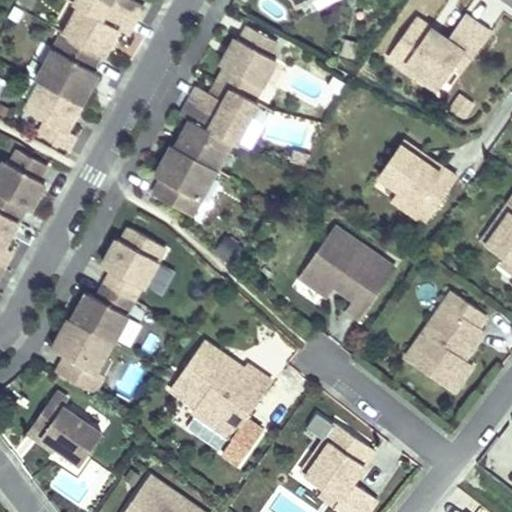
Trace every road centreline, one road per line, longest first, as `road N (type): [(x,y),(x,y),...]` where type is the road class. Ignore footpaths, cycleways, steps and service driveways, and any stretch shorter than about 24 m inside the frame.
road 1 (residential): [(187,0),(0,338)]
road 2 (residential): [(414,511),(511,387)]
